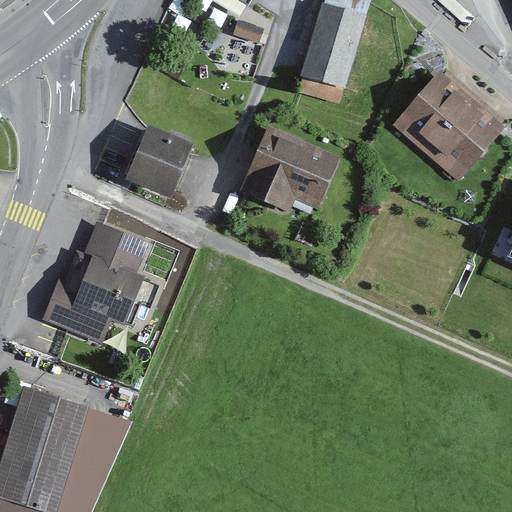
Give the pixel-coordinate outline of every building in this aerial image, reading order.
[(325,0),(324,4),(365,16),(370,0),(325,0)] [(324,4),(323,3),(300,76),(344,89),(366,17),(365,16),(324,4)] [(238,20),(233,34),(259,44),(264,29),(238,20)] [(474,100),(440,71),(394,125),(427,153),(474,100)] [(506,128),(474,100),(427,153),(460,182),(506,128)] [(195,144),(149,125),(127,180),(172,199),(195,144)] [(341,157),(268,126),(240,191),(290,213),(296,200),(318,209),(341,157)] [(148,243),(97,222),(85,253),(78,250),(66,279),(60,277),(43,319),(103,343),(113,318),(134,327),(142,306),(151,309),(161,286),(145,280),(146,277),(135,273),(148,243)] [(86,511),(127,420),(24,388),(0,469),(0,497),(0,498),(46,511),(86,511)] [(46,511),(0,498),(0,511),(46,511)]
